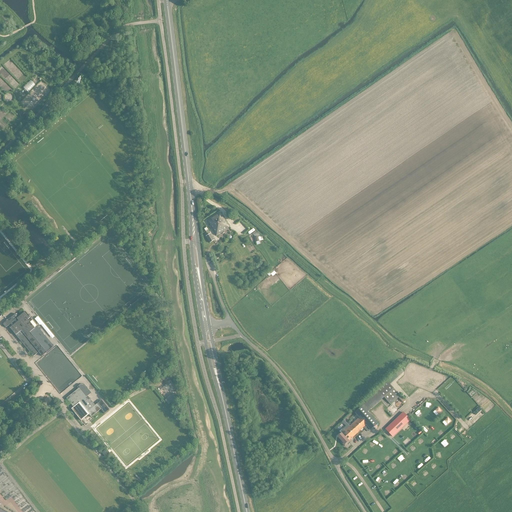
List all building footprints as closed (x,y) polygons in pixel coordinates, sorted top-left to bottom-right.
[(220,212),(207,221),(216,236),(230,227),(220,212)] [(260,243),(259,240),(263,239),(262,235),(258,235),(257,232),(254,233),(256,244),(260,243)] [(210,243),(214,240),(210,234),(206,236),(210,243)] [(273,275),(276,272),(271,267),(266,272),(269,275),(271,273),(273,275)] [(15,314),(2,324),(5,328),(8,325),(10,327),(9,328),(18,338),(33,356),(39,352),(41,354),(40,355),(41,356),(51,348),(53,347),(32,320),(24,311),(18,317),(15,314)] [(389,380),(378,390),(384,397),(391,405),(400,396),(390,385),(392,383),(403,372),(401,369),(389,380)] [(87,396),(90,393),(83,384),(80,384),(77,387),(78,389),(77,389),(84,398),(87,396)] [(404,394),(406,397),(414,389),(412,386),(404,394)] [(77,389),(66,398),(73,407),(74,407),(75,409),(74,413),(80,421),(88,414),(91,417),(99,410),(100,409),(96,404),(94,405),(89,399),(87,396),(84,398),(77,389)] [(96,404),(100,409),(104,413),(109,410),(101,400),(96,404)] [(370,430),(375,425),(377,423),(371,417),(370,418),(361,408),(355,413),(359,418),(341,433),(338,437),(345,444),(348,441),(364,427),(367,432),(369,429),(370,430)] [(403,412),(385,429),(391,435),(409,418),(403,412)] [(378,470),(382,467),(378,462),(374,465),(378,470)]
